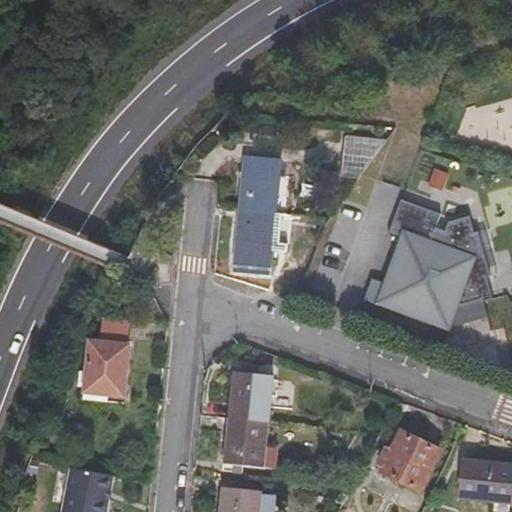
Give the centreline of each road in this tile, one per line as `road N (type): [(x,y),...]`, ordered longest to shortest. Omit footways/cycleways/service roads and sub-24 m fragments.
road 1 (motorway): [(0,358),(59,226),(105,158),(166,94),(246,29),(297,0)]
road 2 (residential): [(192,303),(511,412)]
road 3 (residential): [(168,511),(192,303)]
